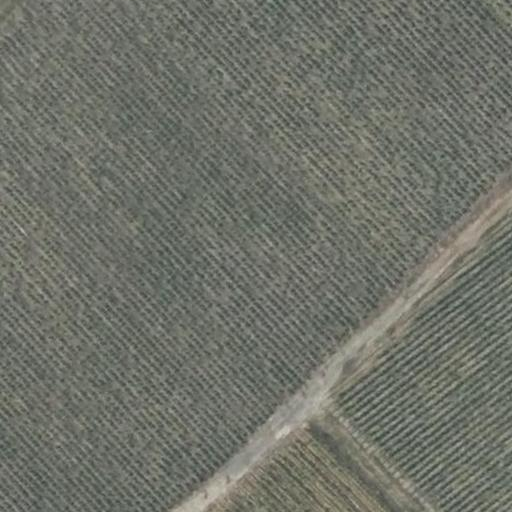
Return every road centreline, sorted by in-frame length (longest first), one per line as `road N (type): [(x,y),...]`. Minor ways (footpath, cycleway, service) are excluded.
road 1 (track): [(511,203),(305,407),(170,511)]
road 2 (track): [(305,407),(411,511)]
